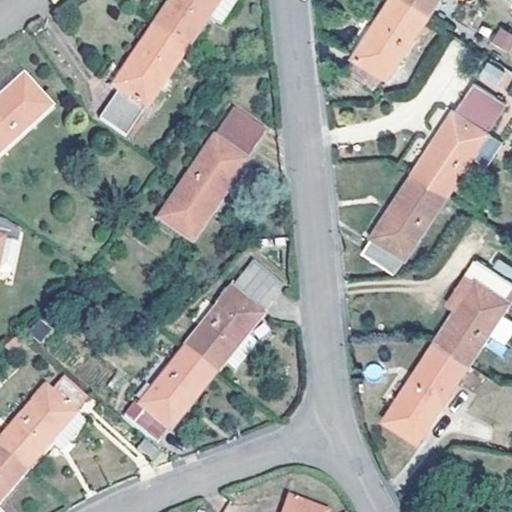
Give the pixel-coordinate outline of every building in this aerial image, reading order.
[(174,0),(157,26),(189,48),(221,0),(174,0)] [(400,62),(428,15),(403,0),(393,0),(347,74),(380,94),(390,78),(387,75),(396,59),(400,62)] [(403,0),(428,15),(437,0),(403,0)] [(101,119),(128,138),(189,48),(157,26),(127,70),(132,74),(121,91),(101,119)] [(509,54),(511,48),(511,33),(499,26),(489,43),(509,54)] [(394,80),(404,64),(400,62),(396,59),(387,75),(390,78),(394,80)] [(121,91),(132,74),(127,70),(116,87),(121,91)] [(0,154),(34,123),(30,118),(47,102),(25,79),(0,102),(0,154)] [(476,83),(420,168),(452,189),(473,155),(476,151),(471,147),(482,131),(487,134),(507,104),(476,83)] [(34,123),(52,107),(47,102),(30,118),(34,123)] [(162,220),(194,241),(268,131),(237,109),(162,220)] [(498,142),(487,134),(482,131),(471,147),(476,151),(473,155),(485,163),(498,142)] [(420,168),(365,253),(397,274),(408,257),(404,254),(414,238),(419,241),(452,189),(420,168)] [(0,257),(3,241),(20,244),(22,232),(6,223),(0,221),(0,257)] [(408,257),(419,241),(414,238),(404,254),(408,257)] [(20,244),(3,241),(0,257),(0,273),(9,275),(14,273),(20,244)] [(220,305),(188,345),(220,370),(228,360),(249,334),(287,287),(256,261),(233,290),(230,288),(217,303),(220,305)] [(470,364),(498,318),(492,315),(503,298),(509,301),(511,297),(511,281),(487,265),(437,343),(470,364)] [(498,318),(509,301),(503,298),(492,315),(498,318)] [(249,334),(228,360),(240,369),(261,343),(249,334)] [(14,356),(28,343),(21,336),(7,348),(14,356)] [(470,364),(437,343),(387,420),(420,441),(431,425),(426,422),(436,406),(441,409),(470,364)] [(169,431),(170,432),(220,370),(188,345),(150,392),(153,394),(142,408),(137,404),(126,417),(159,443),(169,431)] [(0,444),(29,470),(53,442),(77,414),(90,399),(66,378),(54,392),(40,408),(34,404),(0,443),(0,444)] [(40,408),(54,392),(46,386),(32,402),(34,404),(40,408)] [(142,408),(153,394),(150,392),(148,390),(137,404),(142,408)] [(431,425),(441,409),(436,406),(426,422),(431,425)] [(64,451),(87,423),(77,414),(53,442),(64,451)] [(0,503),(29,470),(0,444),(0,503)] [(287,511),(324,511),(292,500),(287,511)]
